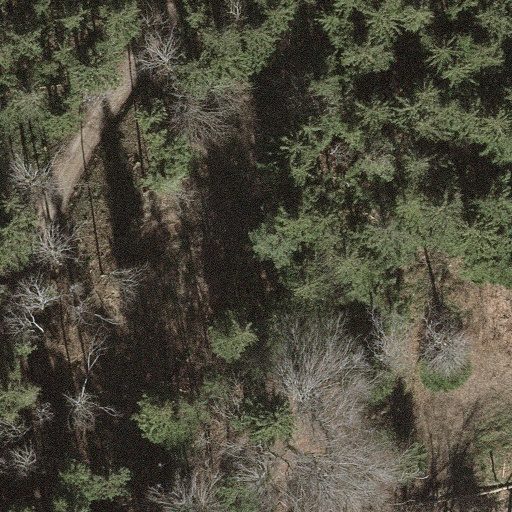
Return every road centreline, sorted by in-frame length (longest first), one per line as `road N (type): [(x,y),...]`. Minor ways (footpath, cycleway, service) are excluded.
road 1 (track): [(175,0),(105,114),(0,357)]
road 2 (track): [(191,243),(315,0)]
